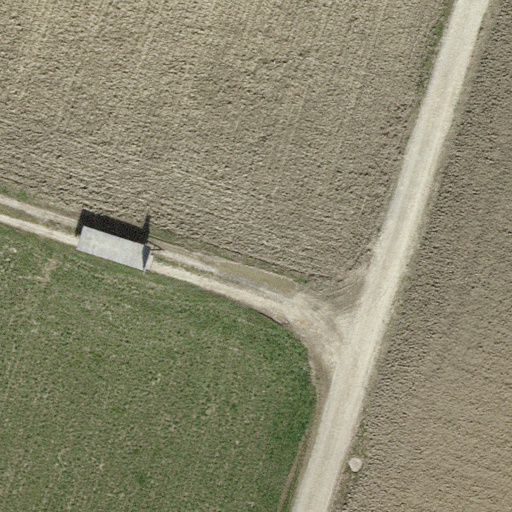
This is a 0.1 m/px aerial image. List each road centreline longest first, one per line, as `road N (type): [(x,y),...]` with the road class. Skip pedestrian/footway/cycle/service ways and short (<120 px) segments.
road 1 (track): [(474,0),(309,511)]
road 2 (track): [(0,208),(368,328)]
